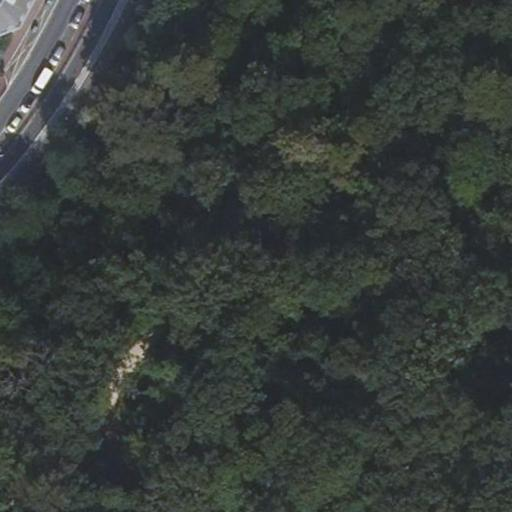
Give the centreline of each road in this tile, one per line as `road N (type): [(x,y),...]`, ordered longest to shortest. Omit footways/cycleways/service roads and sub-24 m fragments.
road 1 (track): [(511,117),(439,162),(289,209),(213,263),(140,356),(45,511)]
road 2 (secondary): [(0,190),(28,165),(98,64)]
road 3 (residential): [(71,0),(0,114)]
